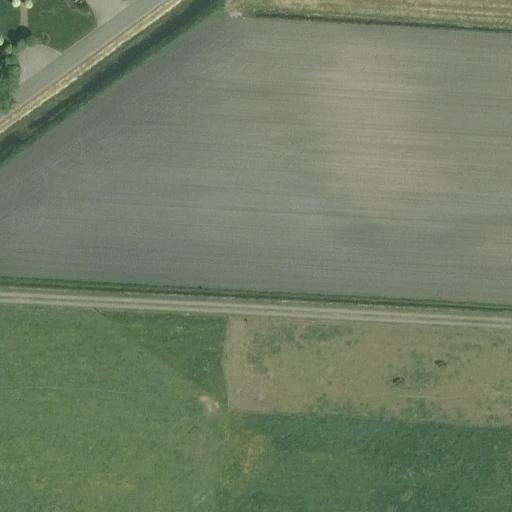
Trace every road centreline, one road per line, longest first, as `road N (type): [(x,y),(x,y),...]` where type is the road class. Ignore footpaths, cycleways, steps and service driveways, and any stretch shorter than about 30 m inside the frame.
road 1 (track): [(0,298),(511,324)]
road 2 (unclassified): [(0,108),(148,0)]
